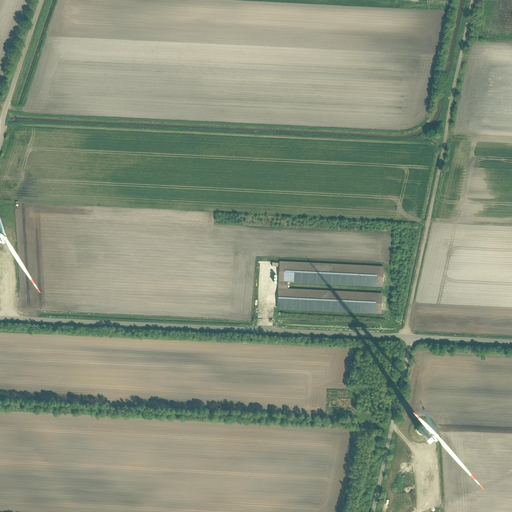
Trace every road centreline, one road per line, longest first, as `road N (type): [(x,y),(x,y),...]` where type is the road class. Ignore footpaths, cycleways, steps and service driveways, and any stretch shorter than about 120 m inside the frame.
road 1 (unclassified): [(0,311),(417,331)]
road 2 (track): [(476,0),(408,331)]
road 3 (unclassified): [(417,331),(376,511)]
